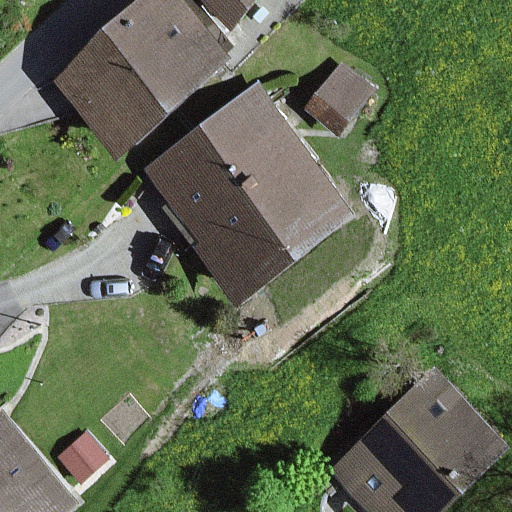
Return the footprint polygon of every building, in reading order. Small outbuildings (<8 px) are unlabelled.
[(223,49),(177,0),(151,0),(78,68),(136,130),(223,49)] [(248,0),(218,0),(235,15),(248,0)] [(371,85),(344,66),(316,104),(343,124),(371,85)] [(350,201),(263,90),(164,167),(250,278),(350,201)] [(429,511),(501,447),(439,378),(345,463),(388,511),(400,511),(415,499),(426,511),(429,511)] [(59,511),(77,497),(9,416),(0,423),(0,511),(59,511)]
